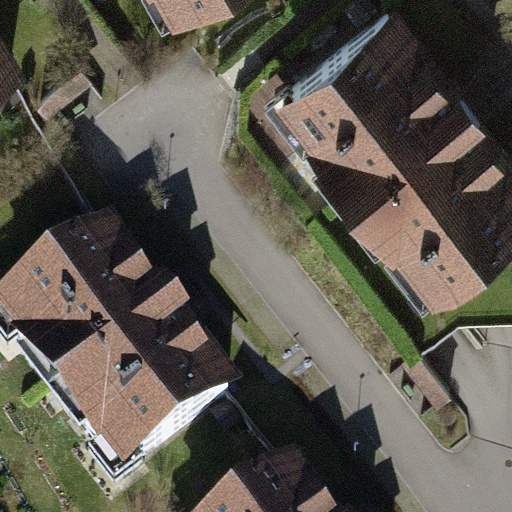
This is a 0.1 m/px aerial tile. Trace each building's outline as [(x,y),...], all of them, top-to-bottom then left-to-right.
[(197,0),(150,0),(162,20),(197,0)] [(511,230),(511,165),(387,7),(265,103),(422,301),(511,230)] [(0,45),(0,79),(15,71),(0,45)] [(101,228),(0,307),(0,349),(111,491),(233,396),(101,228)] [(323,511),(287,465),(226,511),(323,511)]
